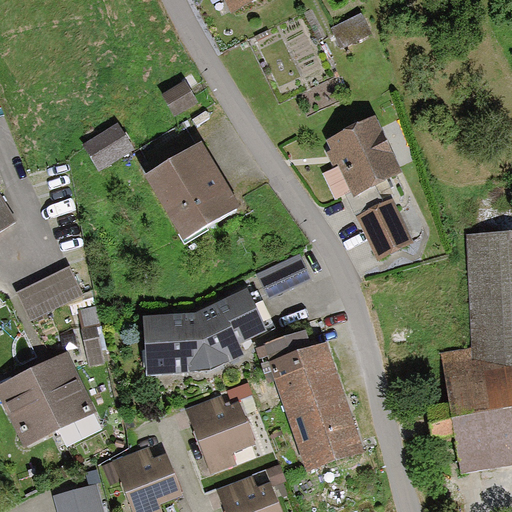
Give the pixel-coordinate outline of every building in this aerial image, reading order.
[(223,0),(231,18),(270,0),(223,0)] [(362,18),(334,32),(344,51),(372,37),(362,18)] [(162,101),(174,119),(196,105),(185,87),(162,101)] [(376,123),(330,144),(336,156),(356,197),(402,177),(376,123)] [(117,127),(84,149),(100,172),(132,151),(117,127)] [(202,148),(147,183),(187,246),(241,211),(206,156),(202,148)] [(1,201),(0,201),(0,234),(15,226),(1,201)] [(394,204),(359,219),(378,264),(413,248),(394,204)] [(511,236),(468,239),(475,359),(445,364),(465,476),(511,468),(511,236)] [(268,303),(313,282),(300,256),(256,277),(268,303)] [(70,270),(18,295),(31,322),(83,297),(70,270)] [(266,337),(249,296),(198,319),(145,322),(148,379),(210,376),(246,360),(241,348),(266,337)] [(95,330),(82,333),(90,366),(103,362),(95,330)] [(257,354),(269,386),(276,384),(309,477),(365,457),(327,349),(313,354),(307,337),(257,354)] [(68,358),(0,391),(0,400),(25,450),(96,415),(68,358)] [(226,398),(185,414),(210,476),(237,466),(233,458),(255,449),(239,407),(230,410),(226,398)] [(436,428),(454,427),(453,410),(436,411),(436,428)] [(149,452),(105,469),(110,483),(120,479),(132,511),(164,511),(163,509),(184,501),(166,455),(152,461),(149,452)] [(252,481),(217,494),(223,511),(276,511),(268,489),(256,493),(252,481)] [(56,511),(105,511),(99,486),(53,498),(56,511)]
